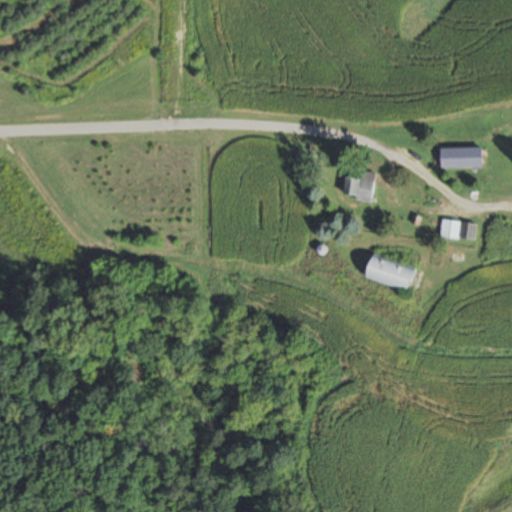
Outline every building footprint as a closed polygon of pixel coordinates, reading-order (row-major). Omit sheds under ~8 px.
[(482,148),(439,148),(439,170),(482,170),(482,148)] [(377,173),(344,169),(341,199),(374,202),(377,173)] [(511,218),(485,216),(481,253),(511,255),(511,218)] [(441,241),(475,239),(475,221),(440,222),(441,241)] [(416,267),(367,253),(360,278),(409,292),(416,267)]
